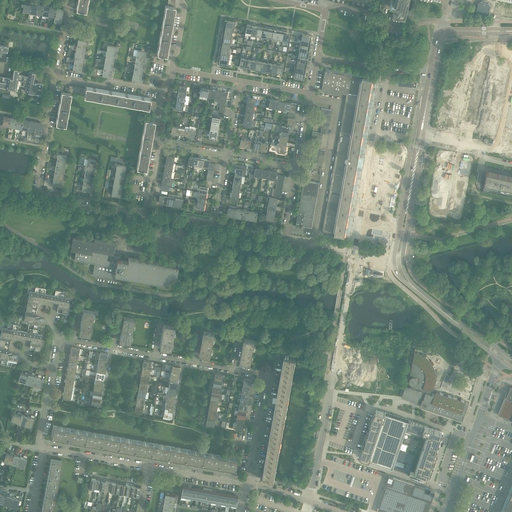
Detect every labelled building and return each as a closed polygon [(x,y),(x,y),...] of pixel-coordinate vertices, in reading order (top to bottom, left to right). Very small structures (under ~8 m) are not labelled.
[(88,0),(77,0),(76,10),(86,12),(88,0)] [(396,0),(395,8),(406,11),(408,0),(396,0)] [(478,4),(476,11),(478,14),(486,16),(489,14),(490,7),(489,4),(488,4),(488,2),(482,1),(482,2),(481,2),(478,4)] [(29,12),(31,3),(24,2),(23,11),(29,12)] [(37,4),(35,14),(42,15),(43,5),(37,4)] [(50,7),(43,5),(42,15),(43,15),(42,18),(45,19),(45,18),(48,18),(48,16),(50,7)] [(163,21),(173,23),(176,7),(174,6),(168,5),(166,5),(163,21)] [(56,8),(50,7),(48,16),(55,17),(56,8)] [(63,9),(56,8),(55,17),(54,22),(61,23),(63,9)] [(173,23),(163,21),(160,38),(170,39),(173,23)] [(170,39),(160,38),(157,54),(167,56),(170,39)] [(0,55),(7,57),(9,47),(0,45),(0,55)] [(346,95),(345,104),(322,232),(332,234),(332,235),(333,235),(333,234),(344,236),(346,236),(374,80),(372,80),(362,78),(362,79),(360,78),(325,72),(326,68),(321,91),(346,95)] [(17,85),(22,86),(24,76),(19,75),(20,70),(14,69),(13,74),(12,73),(11,78),(3,77),(1,87),(16,90),(17,85)] [(25,92),(41,95),(43,84),(34,83),(35,78),(34,78),(35,72),(29,71),(28,77),(24,76),(22,86),(26,87),(25,92)] [(493,82),(492,86),(499,87),(501,78),(497,77),(496,83),(493,82)] [(399,78),(400,78),(399,85),(416,88),(417,85),(417,83),(417,81),(399,78)] [(179,85),(178,94),(186,96),(187,87),(179,85)] [(84,97),(100,100),(102,90),(86,87),(85,89),(84,95),(84,97)] [(207,99),(207,96),(209,89),(201,87),(200,97),(200,98),(207,99)] [(216,90),(209,89),(207,96),(215,98),(216,90)] [(118,93),(102,90),(100,100),(116,103),(118,93)] [(62,91),(59,108),(69,110),(72,93),(69,92),(65,92),(62,91)] [(220,99),(220,103),(226,104),(228,92),(222,91),(221,99),(220,99)] [(116,103),(133,106),(134,96),(118,93),(116,103)] [(184,104),(186,96),(178,94),(177,100),(181,101),(181,104),(184,104)] [(151,99),(134,96),(133,106),(149,109),(150,107),(150,104),(151,101),(151,99)] [(248,98),(247,105),(255,106),(256,99),(248,98)] [(268,99),(266,107),(269,107),(275,109),(276,105),(278,106),(279,101),(270,100),(268,99)] [(183,110),(184,104),(181,104),(181,101),(177,100),(175,109),(183,110)] [(276,105),(275,109),(284,110),(285,102),(279,101),(278,106),(276,105)] [(247,105),(246,111),(254,113),(255,106),(247,105)] [(66,126),(69,110),(59,108),(56,124),(66,126)] [(246,111),(245,118),(253,120),(254,113),(246,111)] [(220,118),(223,119),(224,116),(218,114),(217,118),(213,117),(212,123),(219,124),(220,118)] [(0,119),(0,120),(0,128),(2,129),(2,126),(9,127),(10,117),(4,116),(3,119),(0,119)] [(10,117),(9,127),(15,128),(17,118),(10,117)] [(17,118),(15,128),(22,129),(23,120),(17,118)] [(252,126),(253,120),(245,118),(244,125),(252,126)] [(145,119),(142,136),(152,137),(155,121),(153,121),(147,120),(145,119)] [(30,121),(28,130),(34,131),(36,122),(30,121)] [(34,131),(34,136),(40,137),(43,124),(43,123),(36,122),(34,131)] [(218,131),(219,124),(212,123),(210,130),(218,131)] [(282,125),(281,135),(288,136),(290,127),(293,128),(293,125),(287,123),(287,126),(282,125)] [(441,124),(438,135),(443,136),(443,139),(448,140),(448,139),(450,139),(450,140),(466,144),(466,143),(469,143),(468,144),(480,147),(481,145),(486,146),(487,141),(487,140),(488,138),(490,129),(483,128),(479,127),(478,132),(441,124)] [(171,134),(178,135),(179,127),(172,126),(171,134)] [(178,135),(187,137),(189,130),(185,130),(185,128),(179,127),(178,135)] [(189,130),(187,137),(194,138),(196,130),(189,129),(189,130)] [(216,142),(218,131),(210,130),(208,140),(216,142)] [(281,135),(279,143),(282,144),(283,142),(287,142),(288,136),(281,135)] [(149,154),(152,137),(142,136),(139,152),(149,154)] [(240,146),(247,147),(248,139),(241,138),(240,146)] [(247,147),(254,149),(255,141),(248,139),(247,147)] [(262,142),(255,141),(254,149),(260,150),(262,142)] [(268,143),(262,142),(260,150),(267,151),(268,143)] [(279,143),(277,153),(285,154),(287,142),(283,142),(282,144),(279,143)] [(146,170),(149,154),(139,152),(136,168),(146,170)] [(170,163),(174,163),(175,157),(167,156),(165,164),(170,165),(170,163)] [(188,165),(194,166),(195,162),(197,162),(198,158),(189,157),(188,165)] [(194,166),(203,167),(204,159),(198,158),(197,162),(195,162),(194,166)] [(165,164),(164,170),(172,172),(174,163),(170,163),(170,165),(165,164)] [(237,165),(235,175),(242,176),(245,177),(247,166),(237,165)] [(256,168),(254,175),(262,177),(263,169),(256,168)] [(263,169),(262,177),(269,178),(270,171),(263,169)] [(171,180),(172,172),(164,170),(163,176),(168,177),(167,179),(171,180)] [(269,178),(268,179),(276,180),(277,172),(270,171),(269,178)] [(486,176),(483,192),(511,198),(511,176),(487,171),(486,175),(486,176)] [(235,175),(233,182),(241,183),(242,176),(235,175)] [(170,186),(171,180),(167,179),(168,177),(163,176),(162,185),(170,186)] [(304,180),(302,193),(296,225),(296,226),(302,227),(303,226),(312,227),(320,182),(304,180)] [(233,182),(232,189),(239,191),(241,183),(233,182)] [(200,186),(199,192),(207,193),(208,187),(211,188),(212,185),(206,184),(205,187),(200,186)] [(232,189),(230,200),(237,201),(239,191),(232,189)] [(206,199),(207,193),(199,192),(198,200),(201,201),(202,199),(206,199)] [(168,196),(166,204),(174,206),(176,198),(176,195),(168,194),(168,196)] [(160,195),(159,203),(166,204),(168,196),(160,195)] [(268,197),(267,204),(269,204),(276,206),(277,198),(268,197)] [(176,198),(174,206),(182,207),(183,201),(184,199),(176,198)] [(201,201),(198,200),(197,206),(200,207),(199,210),(204,211),(206,199),(202,199),(201,201)] [(269,204),(268,212),(275,213),(276,206),(269,204)] [(229,206),(228,215),(235,216),(236,209),(237,207),(229,206)] [(236,209),(235,216),(242,218),(243,210),(236,209)] [(243,210),(242,218),(249,219),(250,212),(243,210)] [(250,212),(249,219),(257,220),(258,213),(250,212)] [(268,212),(266,219),(274,220),(275,213),(268,212)] [(74,259),(95,263),(93,274),(93,275),(94,275),(94,276),(97,276),(116,280),(117,280),(117,279),(118,279),(118,278),(119,275),(168,284),(169,276),(176,278),(178,265),(129,257),(128,261),(121,259),(121,258),(120,257),(108,255),(108,252),(113,253),(116,241),(110,240),(94,237),(94,240),(73,236),(70,249),(76,250),(74,259)] [(388,240),(379,238),(378,245),(387,247),(388,240)] [(49,300),(50,295),(45,294),(46,289),(35,287),(34,292),(29,291),(27,306),(32,307),(37,308),(38,300),(43,301),(44,299),(49,300)] [(58,303),(57,312),(67,314),(70,298),(65,297),(66,292),(55,291),(54,296),(50,295),(49,300),(53,301),(53,303),(58,303)] [(37,308),(32,307),(27,306),(24,322),(29,323),(28,327),(38,329),(39,324),(44,325),(45,320),(40,319),(40,317),(35,316),(37,308)] [(83,310),(80,326),(79,333),(90,335),(94,312),(83,310)] [(123,317),(120,333),(119,340),(130,342),(134,319),(123,317)] [(2,328),(0,339),(0,342),(10,344),(11,336),(16,337),(17,336),(21,337),(22,331),(18,330),(18,325),(8,323),(7,328),(2,328)] [(163,324),(161,340),(159,347),(170,349),(174,326),(163,324)] [(37,334),(38,329),(28,327),(27,332),(22,331),(21,337),(27,338),(26,339),(31,340),(29,349),(40,350),(42,335),(37,334)] [(204,331),(201,347),(200,354),(211,356),(215,333),(204,331)] [(244,339),(241,355),(240,362),(251,364),(255,341),(244,339)] [(12,361),(17,362),(18,356),(13,355),(13,354),(8,353),(10,344),(0,342),(0,358),(2,359),(1,364),(11,366),(12,361)] [(71,347),(70,354),(78,355),(80,349),(71,347)] [(413,385),(413,387),(410,387),(409,389),(425,395),(426,393),(432,395),(432,392),(433,392),(435,385),(435,384),(436,382),(436,381),(436,380),(436,378),(436,377),(436,376),(437,375),(437,376),(438,376),(437,370),(436,370),(436,371),(435,371),(435,370),(435,369),(434,368),(434,366),(433,365),(434,365),(431,360),(431,361),(430,361),(429,360),(428,359),(427,359),(427,358),(426,357),(426,356),(422,353),(422,354),(421,355),(420,354),(419,354),(417,353),(416,353),(415,353),(415,349),(409,380),(409,381),(409,382),(410,383),(410,384),(411,384),(411,385),(412,385),(413,385)] [(100,352),(99,359),(107,360),(108,354),(100,352)] [(276,403),(264,469),(263,474),(261,473),(260,479),(274,481),(295,365),(296,357),(285,355),(277,398),(276,398),(275,403),(276,403)] [(143,360),(142,367),(150,369),(151,362),(143,360)] [(172,365),(171,373),(179,374),(180,367),(172,365)] [(149,375),(150,369),(142,367),(140,376),(145,377),(146,374),(149,375)] [(18,380),(25,382),(28,374),(29,373),(26,372),(25,374),(20,372),(18,380)] [(25,382),(32,384),(35,376),(35,374),(32,373),(32,375),(28,374),(25,382)] [(178,383),(179,374),(171,373),(170,379),(173,379),(173,382),(178,383)] [(140,376),(139,382),(147,383),(149,375),(146,374),(145,377),(140,376)] [(38,377),(35,376),(32,384),(38,387),(42,376),(39,375),(38,377)] [(170,379),(169,387),(176,389),(178,383),(173,382),(173,379),(170,379)] [(146,392),(147,383),(139,382),(138,388),(143,389),(142,391),(146,392)] [(434,396),(432,395),(426,393),(425,395),(409,389),(410,387),(405,386),(401,398),(421,404),(420,406),(463,420),(468,404),(465,403),(466,401),(461,400),(461,398),(457,397),(457,398),(448,395),(448,394),(444,392),(444,393),(444,394),(436,391),(434,396)] [(511,386),(509,390),(508,389),(498,414),(497,415),(499,415),(503,417),(511,420),(511,386)] [(175,395),(176,389),(169,387),(167,396),(170,396),(171,394),(175,395)] [(138,388),(137,397),(145,398),(146,392),(142,391),(143,389),(138,388)] [(167,396),(166,402),(174,403),(175,395),(171,394),(170,396),(167,396)] [(137,397),(135,405),(139,406),(140,403),(144,404),(145,398),(137,397)] [(172,412),(174,403),(166,402),(165,408),(168,408),(167,411),(172,412)] [(139,406),(135,405),(134,411),(142,413),(144,404),(140,403),(139,406)] [(171,418),(172,412),(167,411),(168,408),(165,408),(163,417),(171,418)] [(376,410),(360,457),(361,457),(426,479),(442,432),(376,410)] [(10,420),(18,423),(21,414),(21,413),(18,412),(18,414),(13,413),(10,420)] [(209,412),(207,418),(215,419),(218,420),(219,413),(217,413),(209,412)] [(18,423),(24,425),(27,416),(28,416),(28,414),(25,413),(25,415),(21,414),(18,423)] [(31,417),(28,416),(27,416),(24,425),(31,427),(34,416),(32,415),(31,417)] [(51,436),(68,439),(70,429),(53,426),(51,436)] [(68,439),(85,442),(87,432),(70,429),(68,439)] [(103,435),(87,432),(85,442),(101,445),(103,435)] [(101,445),(118,448),(120,438),(103,435),(101,445)] [(118,448),(135,451),(137,441),(120,438),(118,448)] [(135,451),(151,454),(153,443),(137,441),(135,451)] [(170,447),(153,443),(151,454),(168,457),(170,447)] [(170,447),(168,457),(185,460),(187,449),(170,447)] [(187,449),(185,460),(202,463),(203,452),(187,449)] [(3,460),(11,463),(14,454),(14,453),(11,452),(10,455),(6,453),(3,460)] [(203,452),(202,463),(219,466),(220,456),(203,452)] [(11,463),(17,465),(20,456),(21,454),(18,453),(18,456),(14,454),(11,463)] [(24,457),(20,456),(17,465),(24,467),(27,456),(24,455),(24,457)] [(237,459),(220,456),(219,466),(235,469),(237,459)] [(51,459),(51,460),(48,476),(59,478),(62,461),(51,459)] [(427,511),(435,491),(389,475),(376,511),(427,511)] [(56,495),(59,478),(48,476),(45,493),(56,495)] [(511,511),(511,492),(509,500),(507,505),(503,511),(511,511)] [(45,493),(42,510),(53,511),(56,495),(45,493)] [(10,496),(6,495),(4,503),(10,505),(13,497),(14,494),(11,494),(10,496)] [(16,498),(13,497),(10,505),(17,507),(20,497),(17,496),(16,498)]
